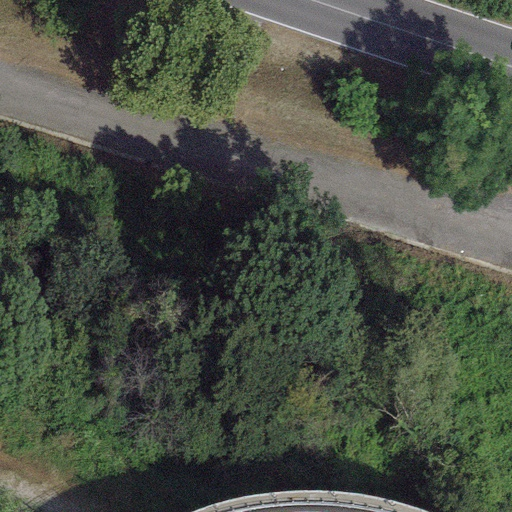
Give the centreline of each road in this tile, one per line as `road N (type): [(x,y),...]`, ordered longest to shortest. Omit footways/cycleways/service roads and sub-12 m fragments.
road 1 (unclassified): [(0,53),(511,207)]
road 2 (tertiary): [(272,0),(511,81)]
